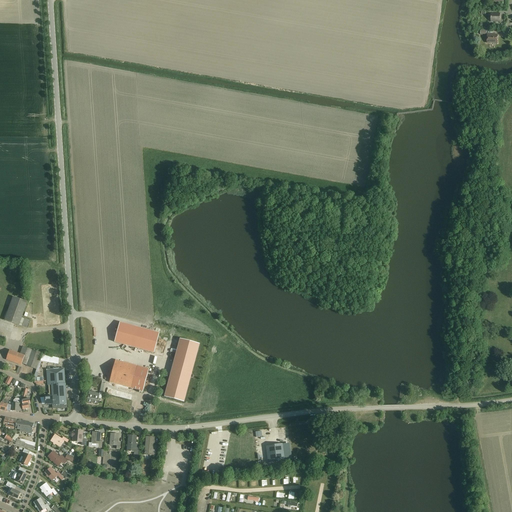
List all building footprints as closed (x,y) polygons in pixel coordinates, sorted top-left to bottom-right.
[(487,43),(497,43),(498,34),(488,34),(487,43)] [(4,320),(28,329),(30,321),(21,318),(27,302),(13,297),(4,320)] [(119,323),(114,342),(144,350),(153,353),(158,333),(144,329),(119,323)] [(180,339),(165,397),(184,402),(199,344),(180,339)] [(32,350),(22,347),(20,354),(9,350),(6,360),(21,365),(21,364),(26,365),(26,366),(36,370),(42,353),(32,350)] [(109,383),(143,392),(149,369),(115,360),(109,383)] [(52,408),(67,407),(64,369),(46,370),(47,386),(48,385),(49,394),(48,394),(48,397),(45,397),(45,404),(46,404),(46,405),(49,405),(49,404),(52,404),(52,408)] [(99,393),(99,394),(89,392),(86,402),(97,404),(98,398),(101,399),(102,394),(99,393)] [(20,403),(20,401),(18,399),(16,398),(14,400),(13,403),(12,411),(18,411),(20,411),(20,403)] [(0,410),(6,411),(8,401),(2,399),(1,402),(0,404),(0,403),(0,410)] [(21,402),(22,409),(29,408),(28,405),(29,405),(30,404),(29,399),(21,400),(21,402)] [(5,418),(4,421),(3,424),(6,424),(5,426),(6,427),(14,429),(16,420),(12,419),(5,418)] [(19,431),(31,434),(33,424),(17,420),(15,429),(19,430),(19,431)] [(72,433),(72,436),(73,437),(72,442),(82,443),(82,446),(86,446),(87,440),(82,439),(83,432),(73,431),(73,432),(72,433)] [(89,443),(89,447),(98,448),(101,448),(102,442),(99,441),(100,433),(93,432),(91,444),(89,443)] [(15,444),(24,447),(25,443),(16,440),(19,435),(16,434),(12,439),(16,442),(15,444)] [(111,434),(110,445),(117,446),(117,450),(119,450),(120,445),(120,443),(117,443),(118,435),(111,434)] [(55,435),(51,441),(60,447),(64,441),(67,443),(68,441),(64,438),(63,437),(62,439),(55,435)] [(133,459),(138,459),(139,451),(137,451),(138,445),(135,445),(136,436),(129,436),(127,452),(134,452),(133,459)] [(145,455),(158,456),(159,446),(153,446),(154,438),(147,437),(145,455)] [(266,447),(268,462),(284,460),(282,444),(266,447)] [(20,463),(27,466),(32,457),(28,455),(30,452),(24,449),(23,453),(25,454),(20,463)] [(54,452),(48,457),(56,465),(58,467),(62,463),(64,465),(67,462),(66,460),(62,457),(61,456),(59,457),(54,452)] [(15,481),(22,484),(27,475),(24,474),(26,471),(20,468),(18,471),(20,471),(19,474),(16,480),(15,481)] [(50,468),(45,473),(52,481),(58,476),(60,479),(62,481),(64,479),(62,477),(59,473),(58,472),(56,474),(50,468)] [(170,469),(167,488),(181,490),(183,471),(170,469)] [(8,482),(6,486),(10,488),(7,494),(9,495),(17,499),(20,493),(14,490),(16,486),(8,482)] [(46,483),(40,488),(47,497),(53,493),(55,496),(56,497),(58,496),(57,494),(54,490),(53,489),(51,490),(46,483)] [(40,499),(34,503),(39,511),(40,511),(46,508),(48,511),(50,510),(48,506),(47,505),(45,506),(40,499)]
